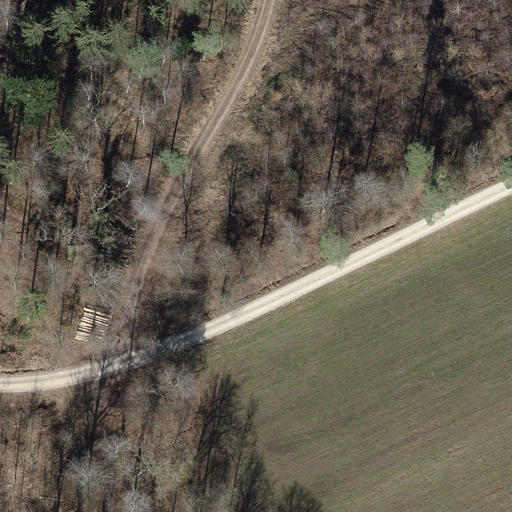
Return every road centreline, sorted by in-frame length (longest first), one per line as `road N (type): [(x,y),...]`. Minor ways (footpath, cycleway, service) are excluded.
road 1 (track): [(511,179),(108,368),(0,375)]
road 2 (track): [(108,368),(182,183),(264,42),(272,0)]
